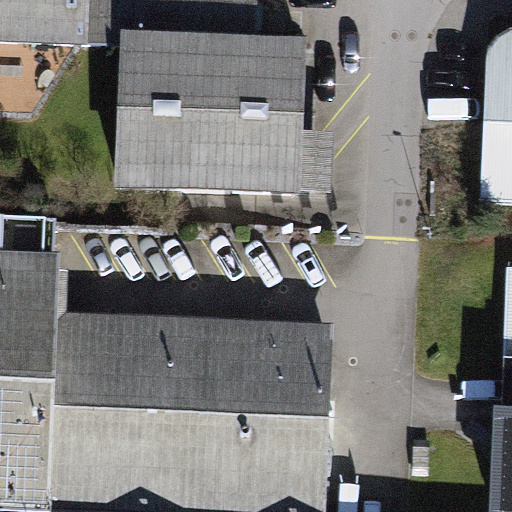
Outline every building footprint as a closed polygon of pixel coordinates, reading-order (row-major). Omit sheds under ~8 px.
[(259,0),(0,0),(0,65),(107,72),(99,200),(340,214),(345,141),(306,139),(312,46),(256,43),(259,0)] [(481,218),(511,219),(511,43),(487,63),(481,218)] [(0,511),(136,511),(146,318),(77,315),(79,264),(0,259),(0,511)] [(511,511),(511,275),(503,275),(491,511),(511,511)] [(334,511),(343,328),(146,318),(136,511),(334,511)]
